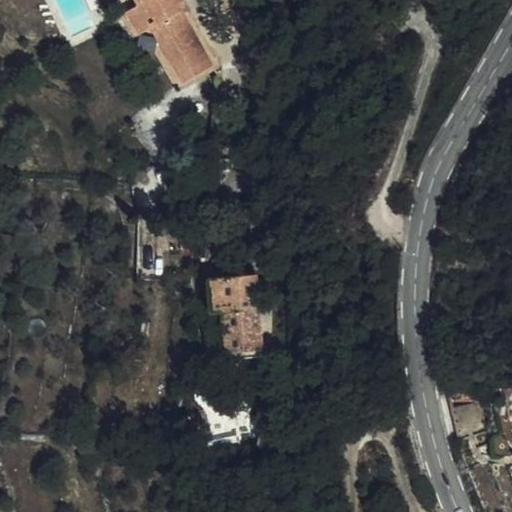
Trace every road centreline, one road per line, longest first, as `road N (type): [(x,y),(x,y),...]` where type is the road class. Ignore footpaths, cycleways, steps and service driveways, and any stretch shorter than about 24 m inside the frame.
road 1 (unknown): [(422,230),(389,216),(385,205),(435,40),(423,14),(408,11),(386,22),(293,118),(265,132),(128,146)]
road 2 (tertiary): [(511,46),(429,188),(419,247),(414,315),(421,380),(459,511)]
road 3 (unknown): [(419,511),(394,441),(374,430),(356,442),(352,511)]
